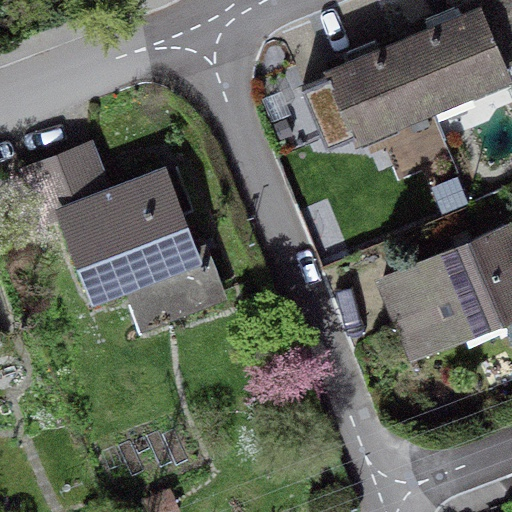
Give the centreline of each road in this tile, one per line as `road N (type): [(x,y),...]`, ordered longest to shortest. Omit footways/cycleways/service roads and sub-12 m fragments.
road 1 (residential): [(194,28),(375,499)]
road 2 (residential): [(0,103),(194,28)]
road 3 (residential): [(375,499),(511,449)]
